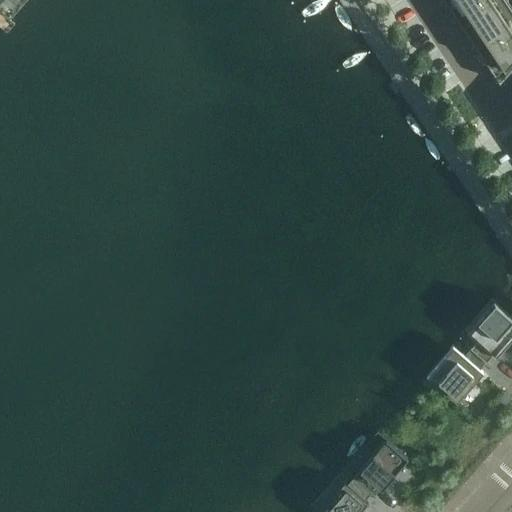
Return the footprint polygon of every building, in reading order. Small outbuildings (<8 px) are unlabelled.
[(0,0),(0,11),(10,20),(27,0),(0,0)] [(511,0),(444,0),(499,82),(511,66),(511,0)] [(510,341),(511,338),(511,317),(503,309),(495,303),(494,302),(468,332),(475,338),(478,341),(471,348),(487,362),(493,354),(496,357),(498,354),(510,341)] [(453,345),(426,375),(456,402),(483,372),(479,369),(486,361),(471,349),(465,356),(453,345)] [(381,488),(401,465),(408,457),(400,450),(390,442),(386,438),(360,469),(381,488)] [(365,500),(372,493),(354,477),(347,484),(344,481),(317,511),(318,511),(359,511),(368,503),(365,500)]
